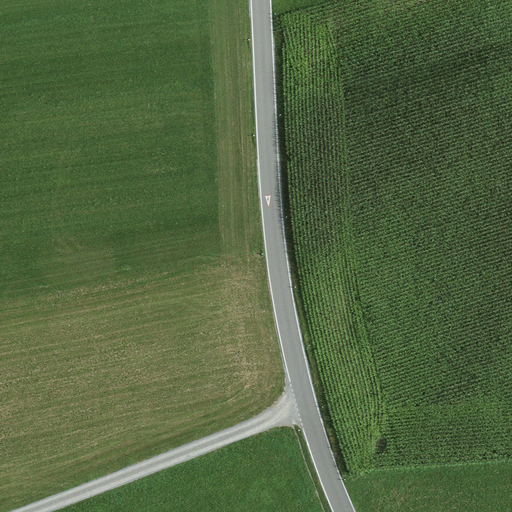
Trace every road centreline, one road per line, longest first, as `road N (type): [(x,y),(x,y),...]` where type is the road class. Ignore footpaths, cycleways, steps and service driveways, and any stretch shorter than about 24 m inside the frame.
road 1 (unclassified): [(254,0),(262,161),(309,405),(350,511)]
road 2 (track): [(309,405),(17,511)]
